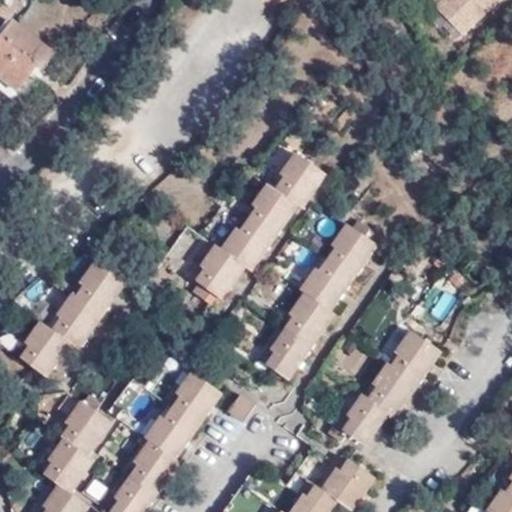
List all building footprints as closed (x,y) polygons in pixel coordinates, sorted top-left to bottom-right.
[(500,0),(446,0),(439,6),(464,33),(500,0)] [(52,51),(10,12),(0,26),(0,74),(16,88),(31,61),(45,58),(52,51)] [(197,286),(221,303),(245,269),(252,273),(298,207),(301,210),(325,176),(295,156),(279,178),(283,182),(275,193),(267,186),(252,207),(255,212),(240,233),(236,230),(220,252),(214,247),(200,268),(204,272),(195,285),(197,286)] [(275,356),(266,366),(287,382),(333,316),(330,313),(376,248),(364,238),(371,231),(358,222),(352,231),(347,226),(331,248),(335,252),(319,273),(316,271),(300,293),(303,296),(289,317),(292,321),(270,351),(275,356)] [(125,286),(120,282),(94,263),(79,285),(84,288),(75,300),(72,296),(68,300),(56,317),(60,320),(51,333),(40,324),(24,345),(29,349),(20,360),(46,379),(69,346),(79,351),(125,286)] [(127,274),(120,282),(125,286),(130,290),(137,282),(127,274)] [(84,288),(79,285),(76,281),(70,290),(63,282),(57,285),(72,296),(75,300),(84,288)] [(438,323),(452,290),(431,281),(417,314),(438,323)] [(52,288),(68,300),(72,296),(57,285),(52,288)] [(215,310),(221,303),(197,286),(192,293),(215,310)] [(342,433),(347,436),(364,449),(387,416),(393,420),(440,354),(411,332),(395,355),(399,359),(392,368),(388,365),(372,387),(377,391),(368,402),(362,398),(348,418),(352,422),(342,433)] [(511,368),(499,391),(506,394),(500,404),(511,411),(511,368)] [(146,511),(180,465),(174,462),(222,396),(191,374),(176,397),(181,399),(164,422),(160,419),(145,442),(148,445),(134,464),(137,468),(115,498),(114,501),(118,504),(112,511),(146,511)] [(134,427),(156,400),(129,378),(107,405),(134,427)] [(256,407),(240,396),(228,414),(244,424),(256,407)] [(71,429),(62,440),(64,441),(40,474),(58,487),(42,508),(46,511),(86,511),(89,508),(71,496),(94,462),(88,457),(111,425),(81,403),(66,425),(71,429)] [(342,414),(333,427),(342,433),(352,422),(348,418),(342,414)] [(58,436),(62,440),(71,429),(66,425),(58,436)] [(341,444),(347,436),(342,433),(333,427),(327,436),(341,444)] [(330,511),(338,502),(349,511),(352,511),(374,479),(349,462),(341,473),(337,471),(322,492),(315,487),(307,499),(303,496),(302,498),(292,511),(330,511)] [(222,511),(259,511),(281,482),(257,465),(222,511)] [(307,499),(315,487),(307,481),(298,496),(302,498),(303,496),(307,499)] [(511,511),(511,500),(505,495),(502,492),(487,511),(511,511)] [(114,501),(115,498),(111,496),(102,509),(106,511),(112,511),(118,504),(114,501)]
